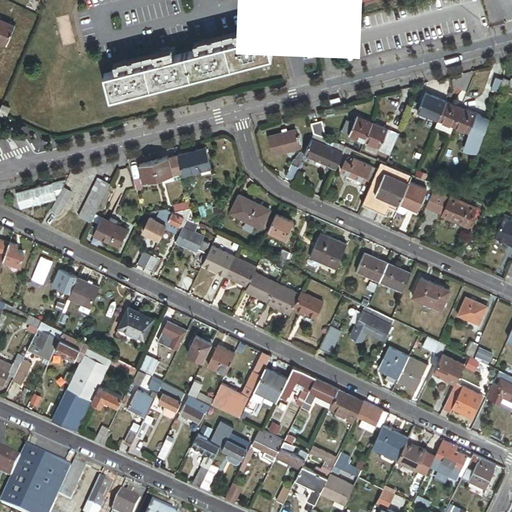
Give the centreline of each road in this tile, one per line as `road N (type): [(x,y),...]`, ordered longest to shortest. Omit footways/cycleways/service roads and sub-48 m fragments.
road 1 (residential): [(511,461),(0,212)]
road 2 (residential): [(234,111),(250,167),(279,189),(511,293)]
road 3 (tertiary): [(511,39),(234,111)]
road 4 (residential): [(0,408),(229,511)]
road 5 (tertiary): [(234,111),(16,167)]
